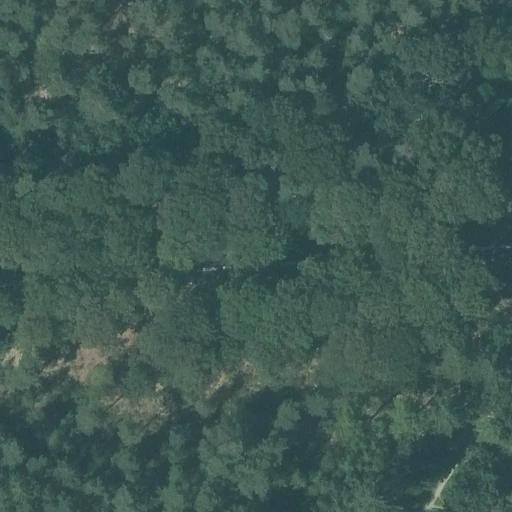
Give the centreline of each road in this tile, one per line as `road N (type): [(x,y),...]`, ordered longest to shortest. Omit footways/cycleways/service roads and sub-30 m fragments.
road 1 (primary): [(0,286),(511,246)]
road 2 (track): [(428,511),(511,373)]
road 3 (track): [(437,0),(511,124)]
